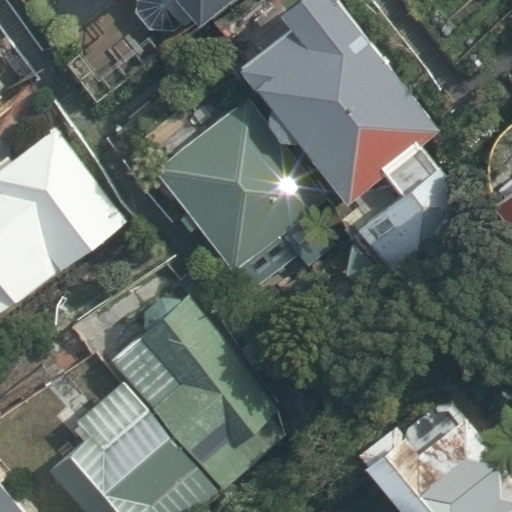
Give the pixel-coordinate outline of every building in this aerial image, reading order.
[(222,0),(181,0),(197,21),(222,0)] [(437,121),(341,0),(291,0),(284,6),(291,24),(236,67),(268,106),(268,119),(279,137),(296,136),(338,200),(378,169),(396,195),(351,226),(382,266),(473,201),(419,133),(437,121)] [(313,193),(234,90),(145,158),(223,261),(313,193)] [(0,298),(122,209),(51,112),(0,149),(0,298)] [(511,181),(492,198),(511,223),(511,181)] [(187,307),(168,294),(148,300),(142,325),(119,360),(217,485),(255,451),(241,434),(270,404),(187,307)] [(187,511),(208,487),(116,381),(73,420),(86,435),(49,469),(82,511),(187,511)] [(458,410),(436,381),(356,442),(409,511),(511,511),(511,463),(466,404),(458,410)] [(27,511),(0,479),(0,511),(27,511)]
